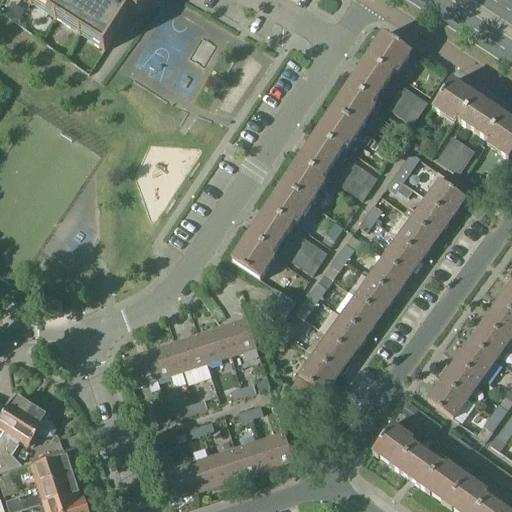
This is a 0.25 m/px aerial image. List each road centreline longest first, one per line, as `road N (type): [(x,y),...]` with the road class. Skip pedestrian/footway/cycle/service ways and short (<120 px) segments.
road 1 (residential): [(88,338),(117,332),(197,259),(332,59)]
road 2 (residential): [(329,486),(511,220)]
road 3 (residential): [(332,59),(369,1),(511,96)]
road 4 (residential): [(88,338),(142,511)]
